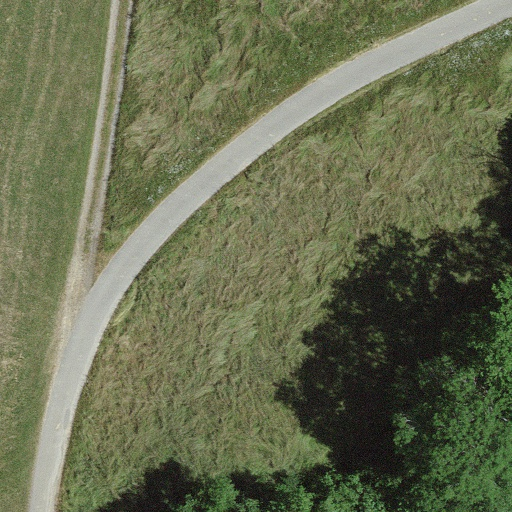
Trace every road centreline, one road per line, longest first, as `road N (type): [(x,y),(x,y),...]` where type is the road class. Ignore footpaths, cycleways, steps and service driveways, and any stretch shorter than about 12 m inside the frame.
road 1 (track): [(511,0),(346,82),(261,135),(173,212),(116,275),(77,350),(43,511)]
road 2 (track): [(122,0),(77,350)]
